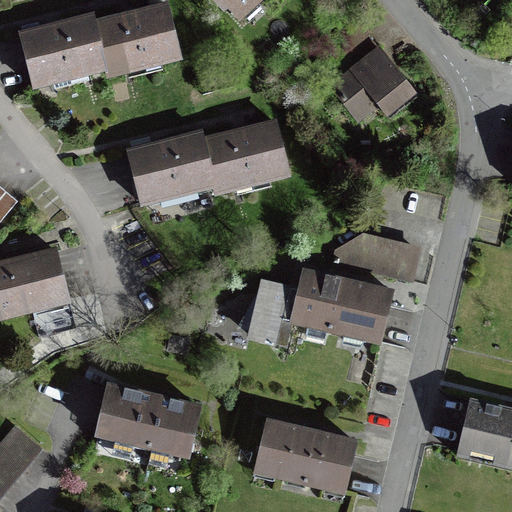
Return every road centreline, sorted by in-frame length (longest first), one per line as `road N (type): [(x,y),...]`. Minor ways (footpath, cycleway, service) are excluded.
road 1 (residential): [(476,98),(481,145),(390,511)]
road 2 (residential): [(0,102),(92,223),(122,302)]
road 3 (residential): [(397,0),(476,98)]
road 4 (residential): [(87,398),(33,511)]
